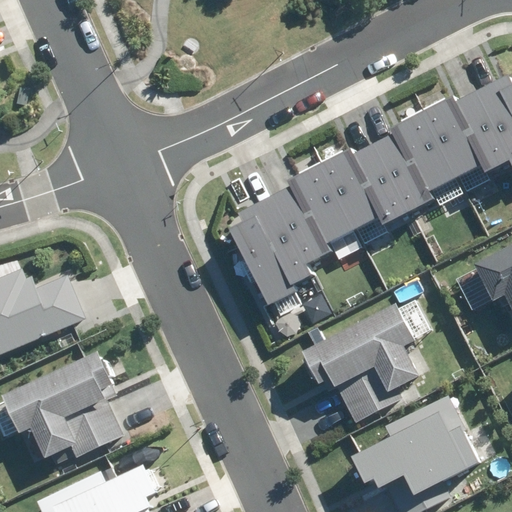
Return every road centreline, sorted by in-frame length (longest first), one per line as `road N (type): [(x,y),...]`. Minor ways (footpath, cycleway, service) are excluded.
road 1 (residential): [(121,157),(273,511)]
road 2 (residential): [(121,157),(186,134),(460,0)]
road 3 (residential): [(56,0),(121,157)]
road 4 (residential): [(0,194),(121,157)]
